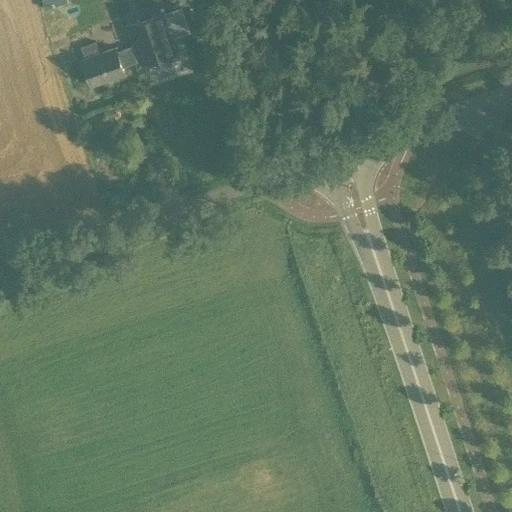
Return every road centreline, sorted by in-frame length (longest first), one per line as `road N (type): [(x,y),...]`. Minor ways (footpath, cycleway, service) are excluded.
road 1 (unclassified): [(339,153),(457,511)]
road 2 (unclassified): [(0,269),(339,153)]
road 3 (unclassified): [(339,153),(511,96)]
